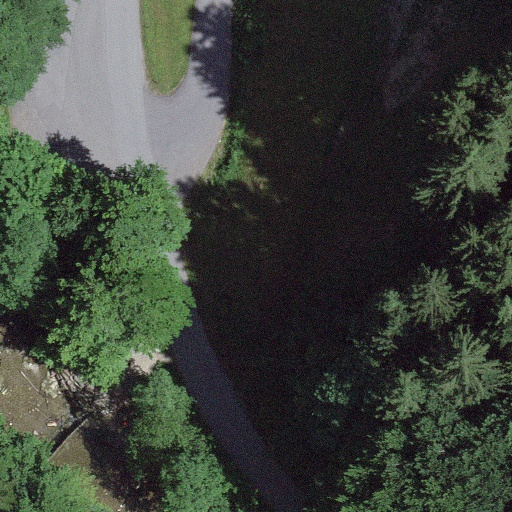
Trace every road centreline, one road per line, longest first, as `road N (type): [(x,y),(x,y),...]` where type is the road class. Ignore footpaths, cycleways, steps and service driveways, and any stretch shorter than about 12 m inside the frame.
road 1 (unclassified): [(308,511),(217,412),(162,300),(125,157)]
road 2 (unclassified): [(125,157),(167,150),(187,129),(210,81),(217,0)]
road 3 (unclassified): [(125,157),(117,0)]
